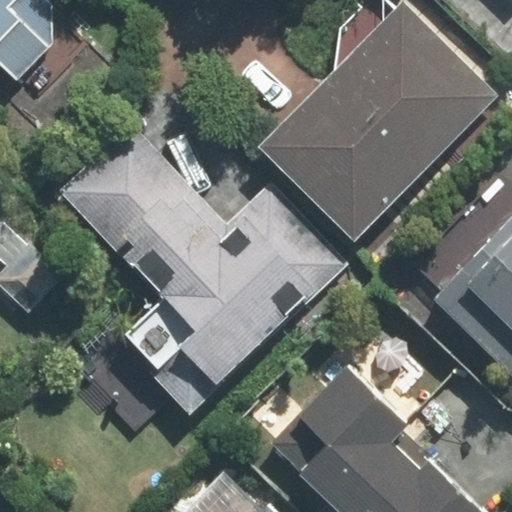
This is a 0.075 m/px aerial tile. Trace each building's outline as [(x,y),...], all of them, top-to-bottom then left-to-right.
[(95,2),(93,0),(0,0),(0,36),(2,34),(35,65),(95,2)] [(412,0),(409,0),(284,118),(377,215),(504,96),(412,0)] [(124,314),(197,402),(371,261),(295,168),(233,219),(144,111),(70,171),(162,282),(124,314)] [(511,214),(441,278),(511,355),(511,214)] [(359,370),(282,426),(355,511),(497,511),(501,509),(372,358),(359,370)] [(254,511),(310,511),(284,484),(254,511)]
